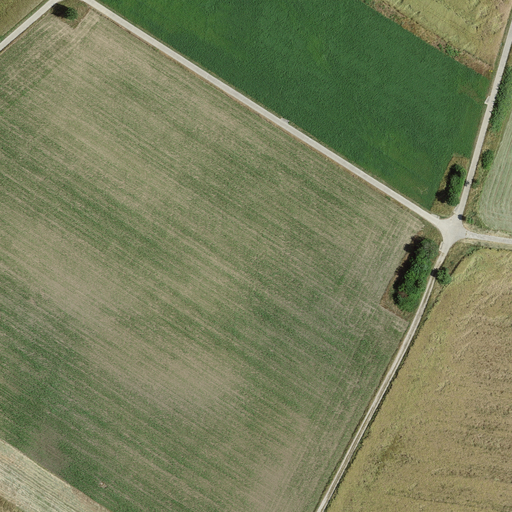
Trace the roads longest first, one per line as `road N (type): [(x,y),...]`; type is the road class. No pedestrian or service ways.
road 1 (track): [(321,511),(453,232),(511,25)]
road 2 (track): [(511,243),(453,232),(84,0)]
